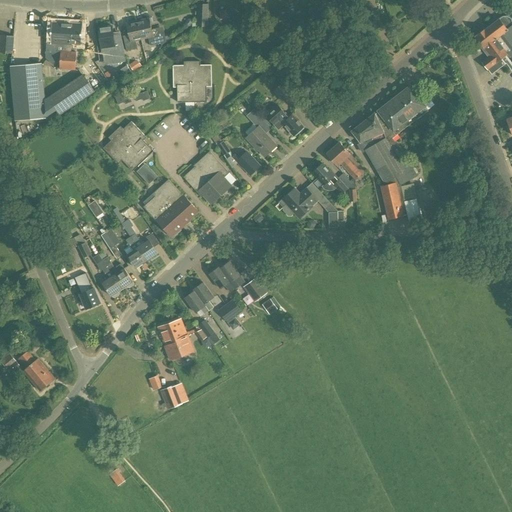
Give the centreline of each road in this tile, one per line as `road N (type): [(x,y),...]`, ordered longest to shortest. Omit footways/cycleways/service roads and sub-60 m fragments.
road 1 (unclassified): [(224,229),(447,26)]
road 2 (residential): [(511,242),(237,236),(224,229)]
road 3 (unclassified): [(90,373),(37,270),(0,170)]
road 4 (unclassified): [(90,373),(150,296),(224,229)]
road 5 (unclassified): [(511,190),(447,26)]
road 6 (unclassified): [(0,469),(90,373)]
road 7 (tertiary): [(9,0),(62,7),(136,0)]
